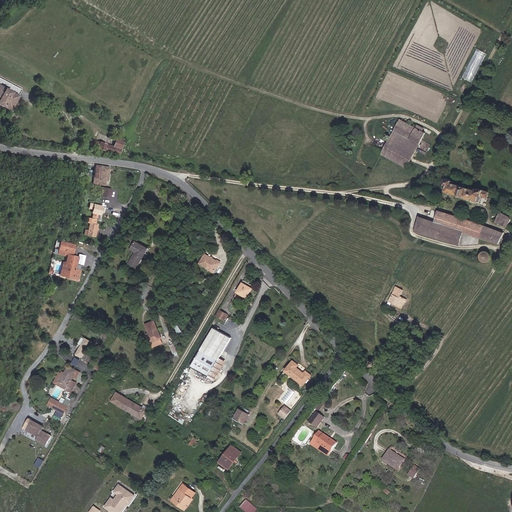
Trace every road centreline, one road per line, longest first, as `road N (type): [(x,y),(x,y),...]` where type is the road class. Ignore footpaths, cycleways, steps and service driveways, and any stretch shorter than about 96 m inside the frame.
road 1 (track): [(174,176),(341,192),(414,183),(511,25)]
road 2 (tertiary): [(0,145),(174,176),(341,353)]
road 3 (unknown): [(147,171),(27,375),(31,412)]
road 4 (tertiary): [(341,353),(458,463),(511,474)]
road 5 (residential): [(341,353),(215,511)]
road 6 (unknown): [(246,252),(163,392)]
